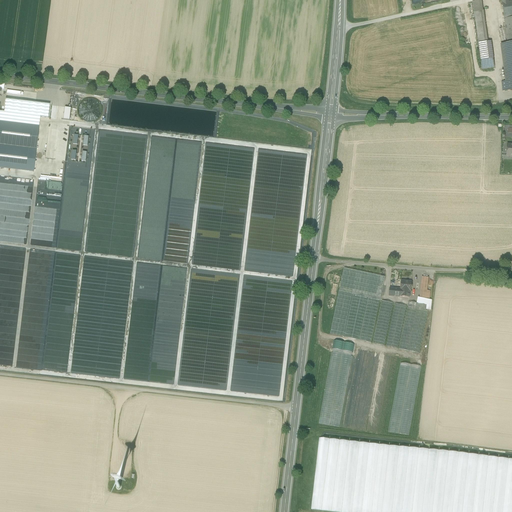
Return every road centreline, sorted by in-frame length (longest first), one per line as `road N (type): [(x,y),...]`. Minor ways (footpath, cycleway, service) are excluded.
road 1 (secondary): [(330,114),(283,511)]
road 2 (tertiary): [(330,114),(0,75)]
road 3 (track): [(0,374),(296,408)]
road 4 (tertiary): [(511,117),(330,114)]
road 5 (track): [(338,27),(472,0)]
